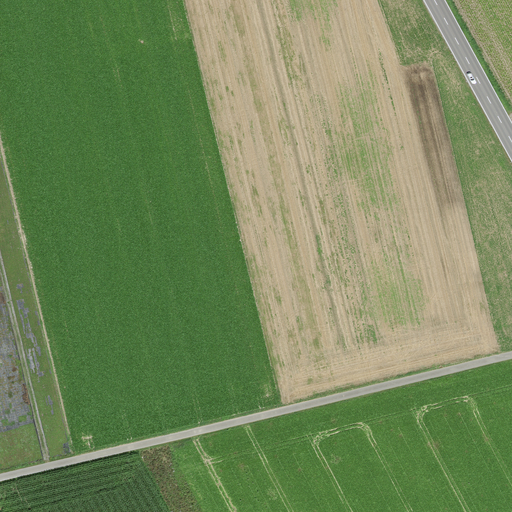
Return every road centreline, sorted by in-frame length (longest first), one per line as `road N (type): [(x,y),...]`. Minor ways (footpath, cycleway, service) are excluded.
road 1 (unclassified): [(511,353),(0,477)]
road 2 (secondary): [(511,131),(440,0)]
